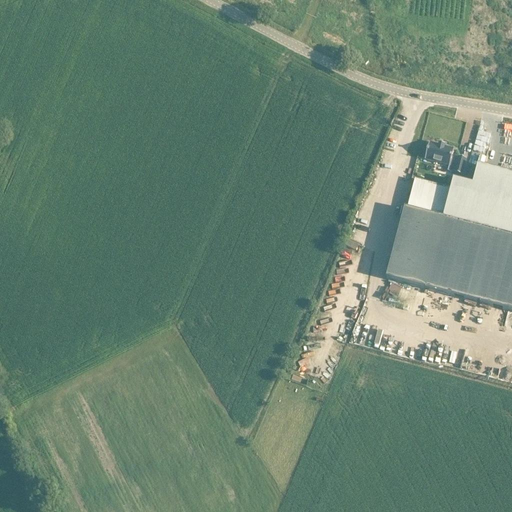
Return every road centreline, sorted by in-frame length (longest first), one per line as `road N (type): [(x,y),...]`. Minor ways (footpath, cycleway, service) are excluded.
road 1 (unclassified): [(208,0),(383,87),(511,112)]
road 2 (unknown): [(416,94),(383,234),(376,332)]
